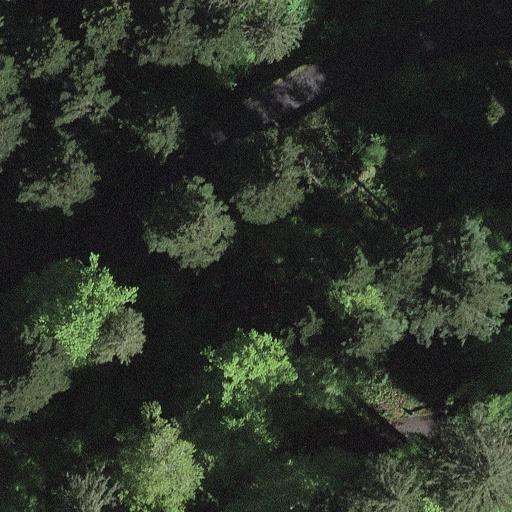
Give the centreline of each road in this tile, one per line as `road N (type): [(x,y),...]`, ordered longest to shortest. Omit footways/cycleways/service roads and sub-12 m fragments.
road 1 (tertiary): [(511,20),(337,71),(0,301)]
road 2 (tertiary): [(171,511),(396,437),(454,429),(511,434)]
